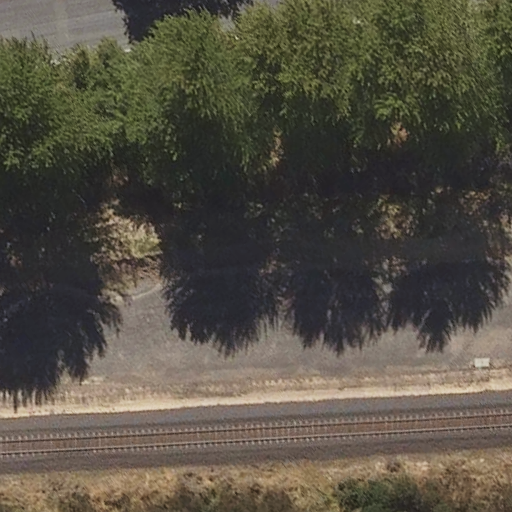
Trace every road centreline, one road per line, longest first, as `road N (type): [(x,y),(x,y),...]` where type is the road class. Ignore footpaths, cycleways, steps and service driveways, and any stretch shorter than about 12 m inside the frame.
road 1 (track): [(511,282),(0,322)]
road 2 (residential): [(0,26),(202,0)]
